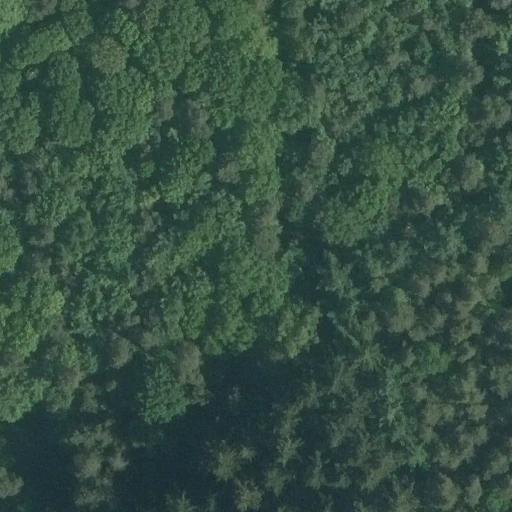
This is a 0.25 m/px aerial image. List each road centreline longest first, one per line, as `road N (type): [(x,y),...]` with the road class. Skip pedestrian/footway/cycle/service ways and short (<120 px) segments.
road 1 (track): [(511,152),(0,382)]
road 2 (track): [(422,511),(296,249),(285,0)]
